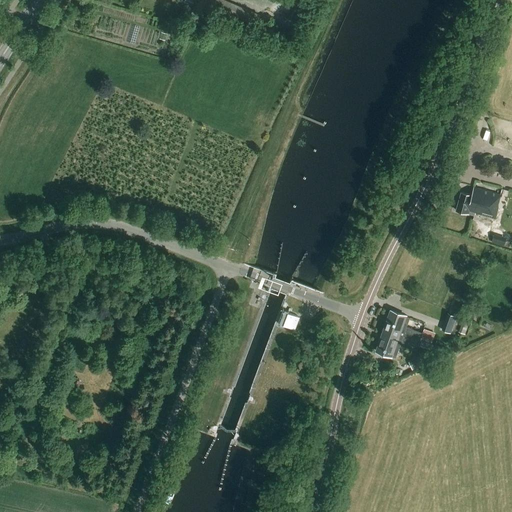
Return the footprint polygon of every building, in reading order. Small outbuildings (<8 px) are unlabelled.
[(260,14),(226,0),(215,0),(211,10),(254,29),(260,14)] [(190,17),(198,20),(203,7),(195,3),(190,17)] [(495,217),(502,194),(474,186),(472,193),(462,191),(456,209),(469,213),(470,210),(495,217)] [(392,310),(384,332),(397,336),(398,332),(401,333),(400,335),(401,336),(400,337),(403,338),(404,336),(405,336),(408,337),(407,340),(409,341),(411,342),(413,342),(417,330),(407,326),(411,317),(392,310)] [(284,325),(293,327),(295,328),(299,317),(288,314),(289,312),(285,311),(283,318),(286,319),(284,325)] [(448,312),(442,329),(451,333),(457,316),(448,312)] [(465,334),(469,323),(462,321),(458,332),(465,334)] [(417,330),(413,342),(419,344),(421,338),(423,332),(417,330)] [(384,332),(378,350),(396,357),(401,345),(406,347),(409,341),(407,340),(408,337),(405,336),(404,336),(403,338),(400,337),(401,336),(400,335),(401,333),(398,332),(397,336),(384,332)] [(415,368),(427,362),(423,354),(411,360),(415,368)] [(73,378),(71,387),(77,389),(80,380),(73,378)]
